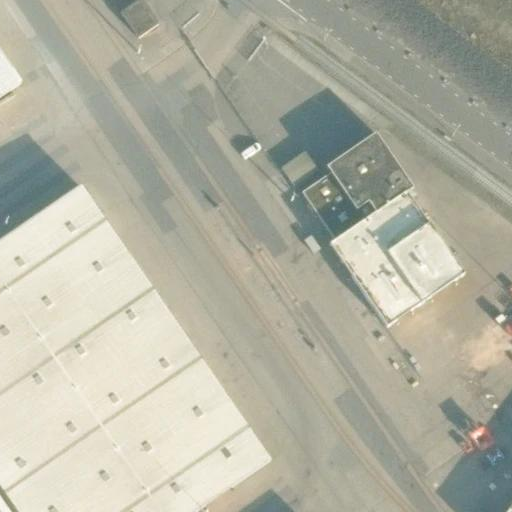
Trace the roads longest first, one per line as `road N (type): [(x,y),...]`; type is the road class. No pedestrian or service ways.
road 1 (unclassified): [(511,152),(303,0)]
road 2 (unknown): [(410,511),(365,456),(278,511)]
